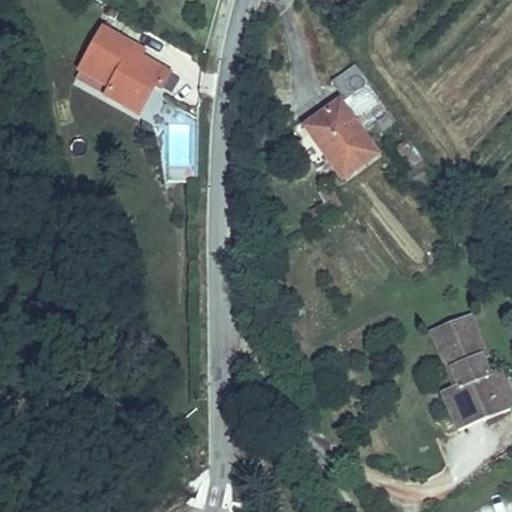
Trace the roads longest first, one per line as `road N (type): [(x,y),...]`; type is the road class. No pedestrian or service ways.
road 1 (unclassified): [(210,511),(221,444),(226,103),(246,0)]
road 2 (unknown): [(223,296),(351,511)]
